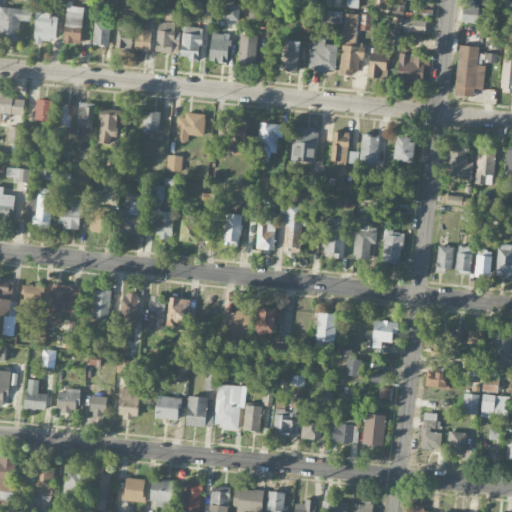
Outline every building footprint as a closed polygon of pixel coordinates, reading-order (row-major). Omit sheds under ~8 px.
[(240,20),(240,4),(225,4),(224,19),(240,20)] [(461,21),(481,24),(483,8),(463,5),(461,21)] [(0,38),(18,40),(20,20),(31,21),(32,9),(0,6),(0,38)] [(81,43),(82,7),(64,6),(63,43),(81,43)] [(269,7),(251,6),(250,19),(268,21),(269,7)] [(56,40),(59,15),(36,12),(32,43),(43,44),(44,38),(56,40)] [(373,15),(344,13),(340,74),(359,75),(362,42),(356,42),(357,29),(372,30),(373,15)] [(402,31),(425,32),(425,19),(403,18),(402,31)] [(175,22),(157,21),(156,52),(174,53),(175,22)] [(109,46),(111,23),(93,22),(92,45),(109,46)] [(115,49),(133,50),(134,26),(117,25),(115,49)] [(200,58),(202,27),(183,26),(181,57),(200,58)] [(134,50),(151,50),(151,29),(135,28),(134,50)] [(230,34),(210,33),(208,61),(229,62),(230,34)] [(257,35),(239,34),(238,64),(256,65),(257,35)] [(335,71),(338,45),(325,44),(326,38),(312,36),(309,68),(335,71)] [(298,40),(282,40),(281,70),(297,71),(298,40)] [(478,46),(458,45),(455,95),(473,96),(474,88),(483,89),(484,65),(478,64),(478,46)] [(368,77),(387,78),(388,48),(369,47),(368,77)] [(396,80),(422,83),(426,56),(399,52),(396,80)] [(511,92),(511,59),(503,59),(501,92),(511,92)] [(24,95),(0,94),(0,122),(1,122),(1,114),(23,115),(24,95)] [(52,121),(53,100),(34,99),(33,120),(52,121)] [(76,140),(92,140),(94,103),(78,102),(76,140)] [(71,127),(72,105),(57,104),(56,126),(71,127)] [(117,109),(100,109),(99,142),(116,142),(117,109)] [(159,131),(160,111),(144,111),(143,130),(159,131)] [(177,116),(176,141),(189,141),(189,135),(204,135),(204,117),(177,116)] [(246,157),(245,120),(230,120),(230,135),(220,136),(220,149),(230,149),(231,157),(246,157)] [(257,154),(276,156),(278,137),(283,138),(285,125),(261,122),(257,154)] [(34,127),(7,127),(7,142),(12,142),(12,150),(20,150),(20,144),(34,144),(34,127)] [(316,161),(317,127),(294,127),(293,160),(316,161)] [(347,164),(348,132),(332,131),(330,163),(347,164)] [(360,166),(377,166),(378,135),(361,135),(360,166)] [(413,137),(395,136),(394,161),(412,161),(413,137)] [(448,176),(472,177),(473,159),(467,159),(468,147),(449,146),(448,176)] [(495,147),(477,147),(476,183),(485,184),(485,175),(494,175),(495,147)] [(182,171),(182,155),(167,155),(166,170),(182,171)] [(29,168),(6,167),(5,178),(29,179),(29,168)] [(164,199),(165,186),(154,185),(153,199),(164,199)] [(3,194),(4,186),(0,186),(0,218),(14,219),(14,195),(3,194)] [(52,228),(54,193),(44,193),(45,188),(31,187),(29,214),(31,214),(31,226),(52,228)] [(120,234),(140,235),(141,194),(125,193),(125,208),(121,208),(120,234)] [(261,206),(277,206),(277,194),(261,194),(261,206)] [(60,209),(57,225),(78,229),(81,213),(84,213),(86,200),(74,198),(72,212),(60,209)] [(160,205),(148,205),(147,221),(157,221),(156,239),(172,239),(173,212),(160,212),(160,205)] [(89,231),(105,232),(105,207),(90,206),(89,231)] [(303,251),(303,207),(285,207),(284,251),(303,251)] [(276,211),(267,211),(266,222),(256,222),(256,249),(275,249),(276,211)] [(222,244),(238,246),(242,215),(226,213),(222,244)] [(179,241),(202,242),(202,218),(179,217),(179,241)] [(347,219),(327,217),(323,252),(334,253),(333,258),(343,258),(347,219)] [(401,262),(403,233),(394,232),(394,227),(384,227),(382,262),(401,262)] [(376,229),(354,229),(353,260),(369,260),(370,243),(376,243),(376,229)] [(511,275),(511,244),(497,244),(496,275),(511,275)] [(456,272),(471,273),(472,246),(457,245),(456,272)] [(452,271),(454,246),(437,246),(436,270),(452,271)] [(489,275),(493,251),(477,249),(474,273),(489,275)] [(12,279),(0,278),(0,314),(10,315),(12,279)] [(61,324),(63,310),(72,311),(76,287),(54,283),(48,322),(61,324)] [(42,285),(21,284),(20,304),(42,304),(42,285)] [(109,319),(110,291),(94,291),(93,319),(109,319)] [(137,326),(139,293),(123,292),(120,325),(137,326)] [(165,297),(148,296),(147,330),(165,331),(165,297)] [(167,325),(188,326),(190,299),(169,298),(167,325)] [(274,340),(275,307),(258,307),(256,340),(274,340)] [(249,335),(250,313),(223,311),(221,343),(238,344),(238,334),(249,335)] [(316,341),(335,342),(336,313),(317,312),(316,341)] [(398,321),(374,320),(373,343),(391,344),(392,333),(398,333),(398,321)] [(461,328),(445,329),(446,342),(461,341),(461,328)] [(485,331),(467,330),(467,346),(484,346),(485,331)] [(511,332),(494,332),(493,368),(511,369),(511,332)] [(359,377),(362,360),(346,357),(343,374),(359,377)] [(173,378),(186,380),(189,365),(175,363),(173,378)] [(204,388),(216,390),(219,366),(208,365),(204,388)] [(11,371),(0,370),(0,406),(2,406),(3,394),(8,395),(11,371)] [(425,387),(457,388),(458,374),(426,372),(425,387)] [(385,382),(385,373),(370,373),(370,381),(385,382)] [(482,391),(498,392),(498,379),(483,378),(482,391)] [(46,409),(46,393),(39,393),(39,380),(25,379),(24,409),(46,409)] [(238,430),(240,407),(245,407),(246,386),(217,384),(215,412),(207,411),(208,397),(187,396),(185,425),(216,427),(216,428),(238,430)] [(118,418),(138,418),(139,388),(119,387),(118,418)] [(56,389),(55,411),(78,412),(79,390),(56,389)] [(462,413),(477,415),(479,394),(464,393),(462,413)] [(107,397),(90,394),(88,413),(105,415),(107,397)] [(509,415),(510,396),(482,394),(481,417),(489,417),(490,414),(509,415)] [(178,420),(180,397),(157,395),(154,418),(178,420)] [(260,431),(261,406),(244,405),(243,430),(260,431)] [(273,435),(291,436),(293,410),(274,409),(273,435)] [(437,413),(423,412),(421,448),(440,449),(441,431),(439,431),(439,421),(436,420),(437,413)] [(300,438),(322,440),(324,415),(309,414),(302,414),(300,438)] [(363,444),(384,445),(385,414),(364,414),(363,444)] [(353,424),(331,424),(331,441),(353,442),(353,424)] [(502,427),(490,426),(489,438),(500,440),(502,427)] [(467,432),(449,432),(448,454),(466,455),(467,432)] [(0,489),(1,490),(0,499),(13,500),(14,465),(0,464),(0,489)] [(34,495),(53,496),(54,469),(36,468),(34,495)] [(63,496),(83,498),(85,473),(65,471),(63,496)] [(109,498),(110,474),(95,473),(94,498),(109,498)] [(121,500),(143,502),(146,479),(124,477),(121,500)] [(149,505),(172,506),(173,481),(149,480),(149,505)] [(199,511),(200,485),(184,484),(183,511),(199,511)] [(228,511),(229,486),(209,486),(208,511),(228,511)] [(262,510),(263,489),(234,488),(233,509),(262,510)] [(282,511),(286,493),(268,490),(265,511),(282,511)] [(314,511),(315,500),(304,499),(304,504),(294,503),(293,511),(314,511)] [(346,511),(347,502),(322,501),(322,511),(346,511)] [(370,511),(370,503),(353,502),(352,511),(370,511)]
